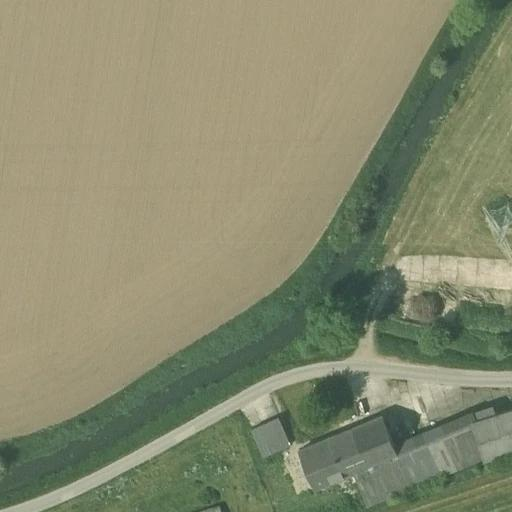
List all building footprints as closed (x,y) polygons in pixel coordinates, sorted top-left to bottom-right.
[(511,408),(493,414),(505,452),(511,450),(511,408)] [(472,415),(393,447),(397,456),(377,464),(356,472),(361,484),(369,501),(487,452),(472,415)] [(280,416),(253,429),(264,456),(292,443),(280,416)] [(393,447),(381,417),(361,424),(377,464),(397,456),(393,447)] [(377,464),(361,424),(341,433),(356,472),(377,464)] [(356,472),(341,433),(299,449),(315,488),(345,476),(356,472)] [(356,472),(345,476),(350,488),(361,484),(356,472)]
